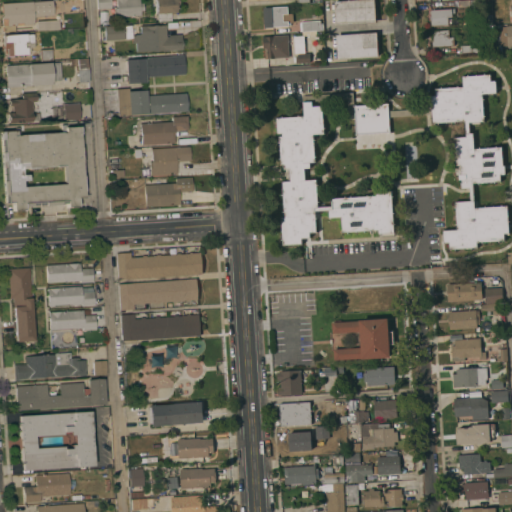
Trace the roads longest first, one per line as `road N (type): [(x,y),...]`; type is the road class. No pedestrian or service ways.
road 1 (tertiary): [(258,511),(224,0)]
road 2 (tertiary): [(0,238),(238,222)]
road 3 (residential): [(435,511),(422,275)]
